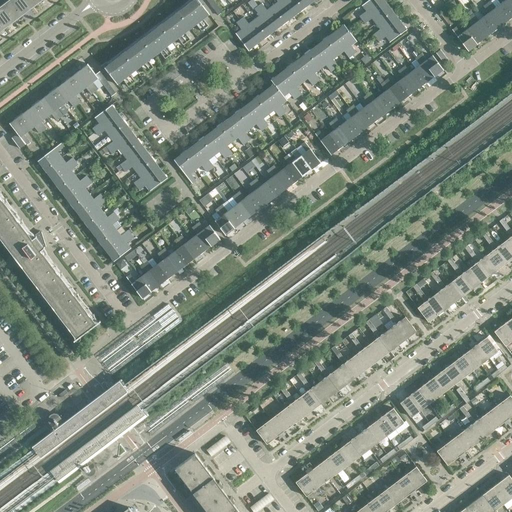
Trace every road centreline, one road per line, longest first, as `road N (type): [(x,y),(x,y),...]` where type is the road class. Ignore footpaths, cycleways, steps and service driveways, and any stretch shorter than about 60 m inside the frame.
road 1 (residential): [(0,152),(131,321),(466,69)]
road 2 (residential): [(266,475),(511,288)]
road 3 (residential): [(239,80),(176,129),(152,110),(152,98),(211,54),(221,55)]
road 4 (residential): [(239,80),(346,0)]
